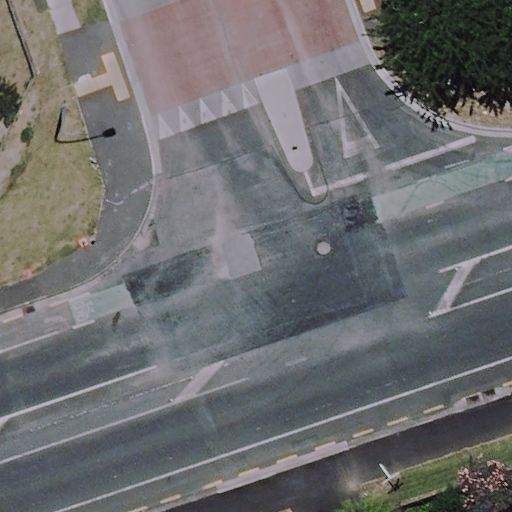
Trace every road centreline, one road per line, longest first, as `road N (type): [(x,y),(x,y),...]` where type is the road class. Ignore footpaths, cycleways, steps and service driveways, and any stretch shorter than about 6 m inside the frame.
road 1 (secondary): [(0,445),(349,324)]
road 2 (tertiary): [(349,324),(237,0)]
road 3 (secondary): [(349,324),(511,269)]
